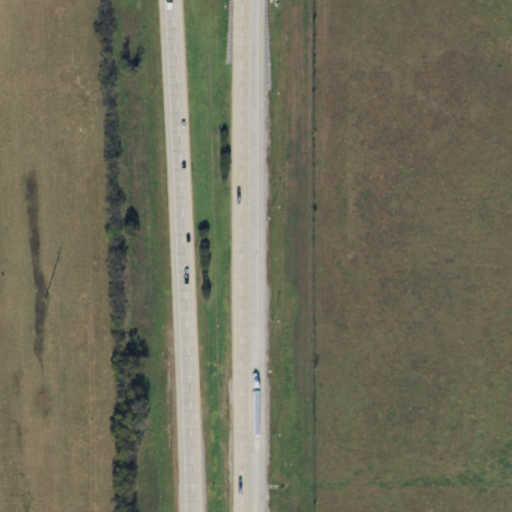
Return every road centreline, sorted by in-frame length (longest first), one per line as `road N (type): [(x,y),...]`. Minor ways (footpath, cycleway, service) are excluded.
road 1 (motorway): [(161,0),(182,511)]
road 2 (motorway): [(232,480),(231,0)]
